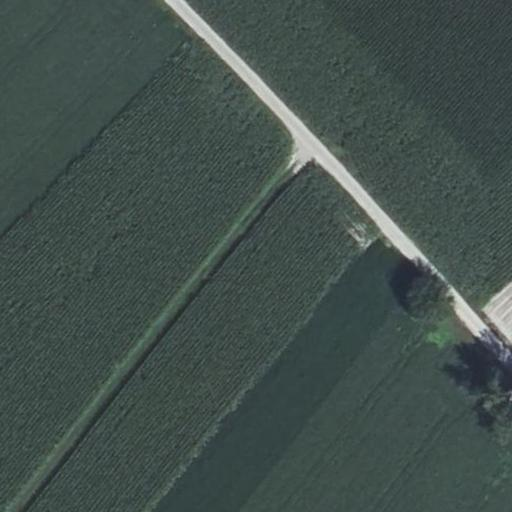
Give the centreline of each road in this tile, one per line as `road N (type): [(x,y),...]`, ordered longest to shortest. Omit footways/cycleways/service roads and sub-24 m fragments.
road 1 (unclassified): [(172,0),(309,141),(511,374)]
road 2 (track): [(14,511),(309,141)]
